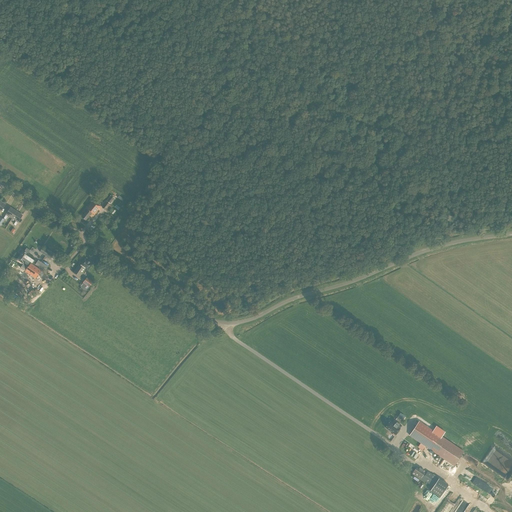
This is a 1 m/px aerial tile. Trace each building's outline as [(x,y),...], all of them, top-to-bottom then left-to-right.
[(101,206),(94,200),(87,209),(88,210),(82,218),(85,221),(92,213),(94,215),(99,209),(101,206)] [(105,210),(108,212),(112,207),(110,205),(106,202),(102,208),(105,210)] [(17,212),(11,208),(6,215),(4,219),(6,220),(8,216),(12,219),(17,212)] [(23,215),(17,212),(12,219),(16,221),(14,225),(16,226),(18,223),(23,215)] [(26,270),(28,267),(27,266),(30,262),(32,263),(35,259),(28,254),(30,251),(27,248),(24,252),(23,251),(17,259),(23,264),(21,267),(26,270)] [(42,254),(51,259),(53,255),(45,250),(42,254)] [(85,269),(86,268),(88,270),(92,265),(85,259),(80,266),(79,265),(73,273),(80,277),(85,270),(85,269)] [(38,261),(36,265),(45,271),(48,267),(38,261)] [(41,271),(31,263),(28,267),(26,270),(25,271),(36,278),(41,271)] [(87,278),(83,283),(81,286),(87,290),(89,287),(93,282),(87,278)] [(36,283),(31,289),(35,292),(40,285),(36,283)] [(396,426),(390,422),(386,428),(396,435),(400,429),(402,426),(398,423),(396,426)] [(464,452),(419,422),(410,436),(454,466),(464,452)] [(435,469),(447,473),(449,466),(438,462),(435,469)] [(416,468),(412,474),(420,480),(425,473),(416,468)] [(428,471),(422,479),(432,486),(437,478),(428,471)] [(449,486),(437,478),(432,486),(433,487),(430,491),(440,498),(449,486)] [(458,508),(452,505),(448,511),(465,511),(469,505),(462,501),(458,508)]
